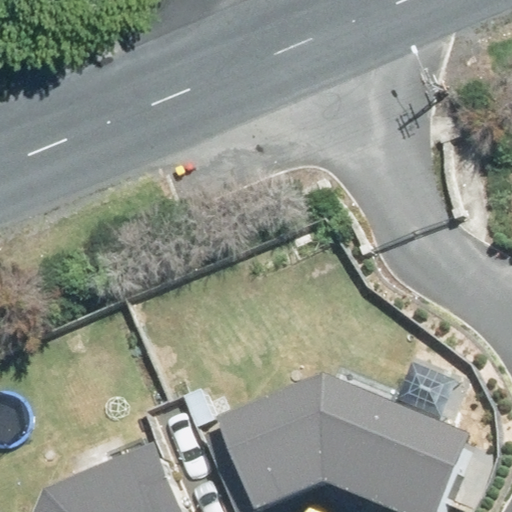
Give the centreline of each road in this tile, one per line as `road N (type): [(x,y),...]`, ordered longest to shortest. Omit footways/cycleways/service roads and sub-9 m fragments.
road 1 (residential): [(304,46),(381,182),(442,246),(511,299)]
road 2 (secondary): [(0,171),(304,46)]
road 3 (secondary): [(304,46),(416,0)]
